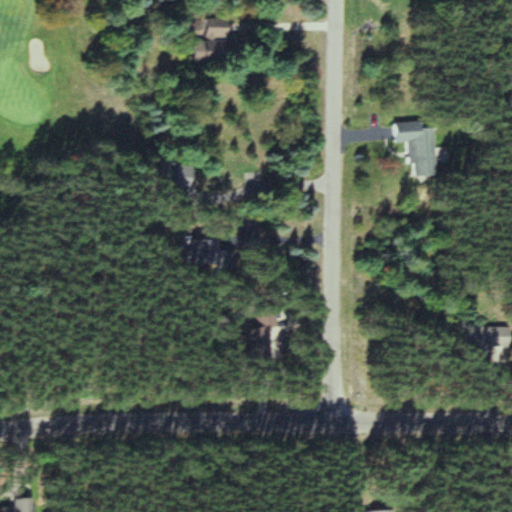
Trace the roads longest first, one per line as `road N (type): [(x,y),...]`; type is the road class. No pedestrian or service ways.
road 1 (residential): [(511,426),(0,429)]
road 2 (residential): [(328,423),(333,0)]
